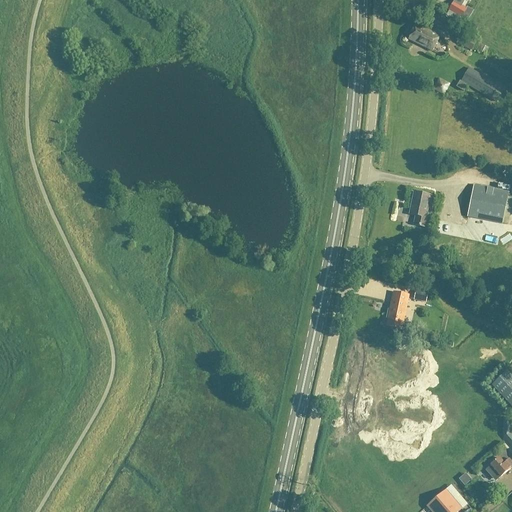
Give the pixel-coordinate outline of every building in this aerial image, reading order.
[(461,20),(462,19),(465,21),(467,17),(464,15),(467,10),(454,2),(448,12),(461,20)] [(448,16),(446,20),(455,24),(457,20),(448,16)] [(440,37),(415,25),(408,40),(432,52),(440,37)] [(471,52),(472,50),(476,42),(461,35),(456,44),(471,52)] [(444,56),(445,49),(438,48),(437,55),(444,56)] [(504,91),(469,71),(463,80),(498,102),(504,91)] [(438,83),(434,92),(444,96),(447,86),(438,83)] [(467,87),(461,83),(460,83),(456,88),(463,92),(467,87)] [(467,218),(502,225),(507,226),(510,212),(509,212),(511,203),(507,202),(508,194),(473,186),(467,218)] [(414,194),(409,215),(416,217),(414,227),(425,229),(427,219),(425,219),(427,209),(430,210),(433,198),(414,194)] [(431,293),(429,293),(429,291),(419,289),(419,291),(416,290),(414,301),(429,304),(431,293)] [(387,326),(386,327),(401,330),(408,297),(394,294),(389,317),(387,319),(385,324),(387,326)] [(454,324),(447,338),(457,343),(465,329),(454,324)] [(491,387),(510,407),(511,408),(511,378),(506,373),(491,387)] [(511,468),(511,463),(509,460),(504,465),(499,459),(490,466),(491,467),(485,471),(492,479),(498,475),(500,478),(511,468)] [(457,484),(471,499),(479,492),(465,476),(457,484)] [(430,511),(457,511),(442,495),(427,508),(430,511)]
